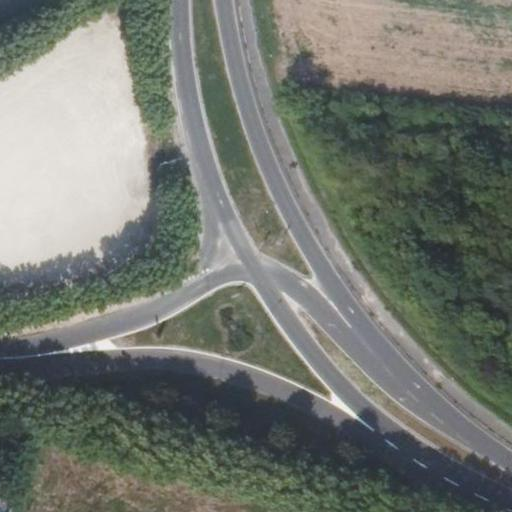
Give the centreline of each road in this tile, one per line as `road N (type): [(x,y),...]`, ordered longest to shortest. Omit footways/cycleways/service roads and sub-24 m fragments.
road 1 (secondary): [(0,368),(183,362),(270,383),(394,436)]
road 2 (secondary): [(361,327),(264,158),(234,63),(226,0)]
road 3 (secondary): [(254,270),(346,393),(394,436)]
road 4 (secondary): [(511,464),(419,397),(361,327)]
road 5 (secondary): [(193,290),(89,333),(0,347)]
road 6 (secondary): [(181,0),(189,103),(216,197)]
road 7 (secondary): [(394,436),(511,500)]
road 8 (secondary): [(361,327),(287,280),(254,270)]
